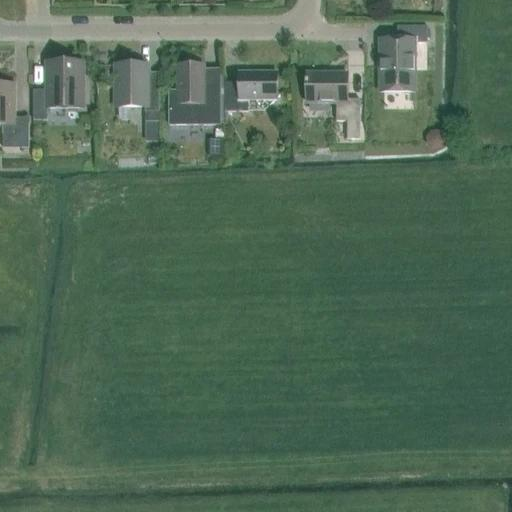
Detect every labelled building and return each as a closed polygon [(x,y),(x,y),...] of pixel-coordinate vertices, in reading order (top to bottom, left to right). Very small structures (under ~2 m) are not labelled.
[(414,45),(427,45),(427,28),(397,28),(397,44),(380,44),(380,91),(414,91),(414,45)] [(33,92),(33,122),(47,122),(47,110),(83,110),(83,66),(46,66),(46,92),(33,92)] [(115,109),(145,109),(144,114),(145,123),(159,123),(159,74),(147,74),(147,67),(148,67),(148,66),(105,66),(105,67),(116,67),(116,108),(115,108),(115,109)] [(204,98),(204,67),(177,67),(177,92),(168,92),(168,126),(220,126),(220,98),(204,98)] [(360,141),(360,101),(347,101),(347,74),(306,75),(306,82),(306,86),(306,105),(336,105),(336,123),(347,123),(347,141),(360,141)] [(277,75),(239,75),(239,84),(224,84),(224,113),(248,113),(248,101),(262,101),(269,108),(280,96),(277,93),(277,75)] [(0,126),(3,126),(3,150),(29,150),(29,119),(14,119),(14,86),(0,85),(0,126)] [(428,144),(433,148),(439,148),(443,143),(443,136),(438,132),(432,133),(428,138),(428,144)]
